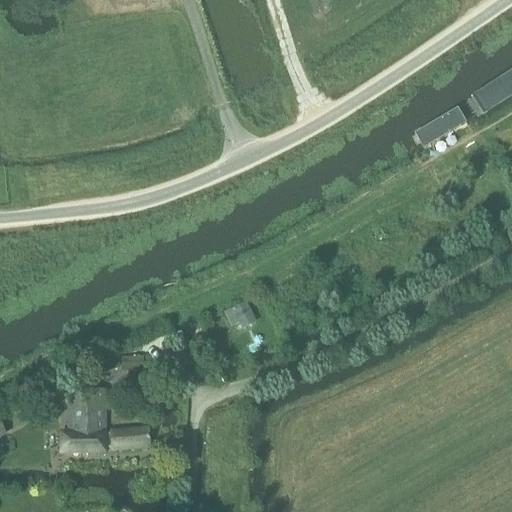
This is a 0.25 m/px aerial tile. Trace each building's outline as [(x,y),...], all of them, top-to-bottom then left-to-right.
[(511,75),(466,104),(477,121),(511,98),(511,75)] [(400,140),(411,163),(476,122),(465,104),(461,106),(400,140)] [(245,302),(223,314),(231,328),(238,324),(241,331),(256,323),(245,302)] [(144,372),(144,359),(123,359),(123,372),(144,372)] [(106,391),(69,391),(68,434),(62,434),(61,453),(106,453),(106,391)] [(148,429),(106,432),(106,451),(150,448),(148,429)]
